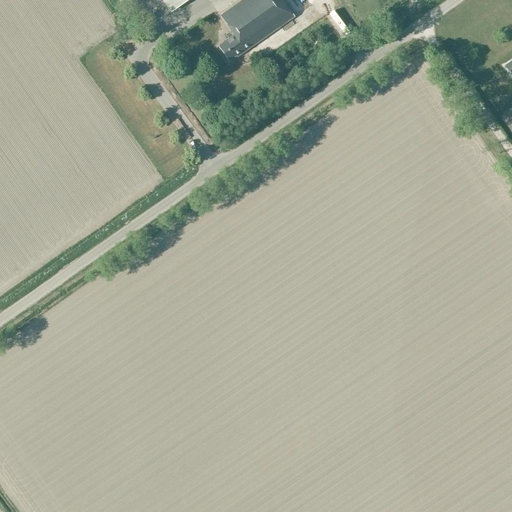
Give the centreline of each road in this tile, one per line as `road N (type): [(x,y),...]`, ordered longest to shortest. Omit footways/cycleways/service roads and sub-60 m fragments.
road 1 (unclassified): [(0,320),(456,0)]
road 2 (unknown): [(220,0),(157,44),(151,74),(214,169)]
